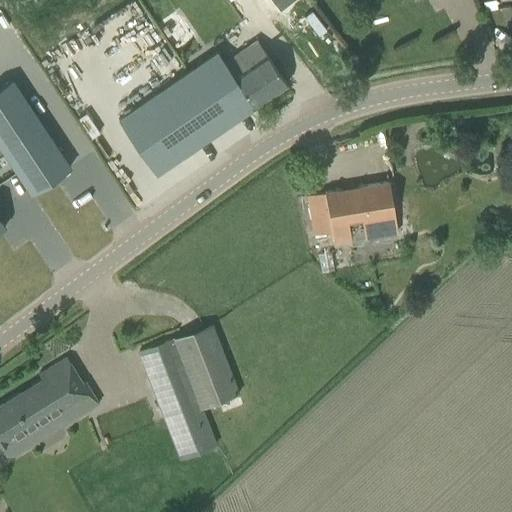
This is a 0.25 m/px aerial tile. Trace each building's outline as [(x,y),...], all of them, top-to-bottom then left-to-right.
[(493,8),(491,0),(479,2),(481,10),(493,8)] [(237,53),(224,62),(233,75),(254,106),(286,84),(256,40),(237,53)] [(217,51),(118,119),(155,174),(254,106),(233,75),(217,51)] [(0,87),(0,149),(30,195),(70,169),(11,80),(0,87)] [(311,194),(306,195),(313,234),(331,230),(334,243),(397,233),(391,201),(388,181),(311,194)] [(238,393),(211,323),(138,352),(181,458),(216,444),(202,408),(238,393)] [(94,398),(84,381),(82,382),(66,356),(0,396),(0,446),(9,440),(14,447),(26,440),(19,428),(57,405),(65,416),(94,398)]
